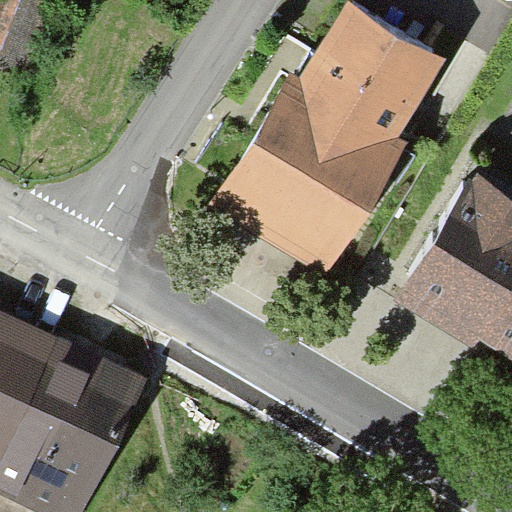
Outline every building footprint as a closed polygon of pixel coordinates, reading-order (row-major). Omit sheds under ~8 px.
[(19,0),(0,0),(0,64),(21,74),(49,13),(19,0)] [(288,80),(287,79),(223,184),(327,246),(390,141),(378,134),(428,51),(348,3),(316,56),(306,50),(288,80)] [(511,268),(511,216),(458,183),(404,273),(481,320),(511,268)] [(511,268),(481,320),(511,338),(511,268)] [(0,434),(6,437),(49,348),(0,325),(0,434)] [(0,449),(0,487),(52,511),(72,511),(133,388),(49,348),(6,437),(0,449)]
